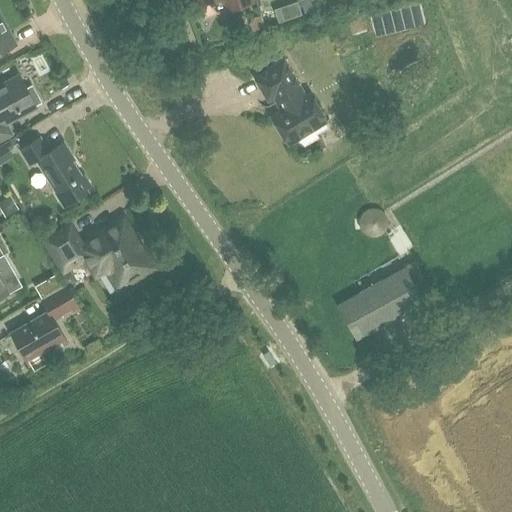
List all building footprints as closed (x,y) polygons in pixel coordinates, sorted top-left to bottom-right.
[(196,0),(198,5),(211,0),(224,0),(229,11),(252,3),(251,0),(196,0)] [(0,53),(16,45),(0,14),(0,53)] [(327,122),(311,96),(306,98),(285,62),(257,79),(270,101),(275,98),(283,112),(273,118),(289,145),(327,122)] [(7,125),(37,109),(19,76),(0,86),(0,141),(12,135),(7,125)] [(84,174),(81,176),(69,157),(72,156),(65,144),(50,153),(41,139),(22,151),(31,166),(38,162),(66,206),(89,192),(87,188),(92,186),(84,174)] [(0,162),(12,155),(10,151),(14,148),(8,140),(0,145),(0,162)] [(15,196),(3,203),(11,217),(22,210),(15,196)] [(97,277),(103,273),(116,293),(155,269),(125,220),(83,246),(71,227),(46,242),(64,272),(86,259),(97,277)] [(0,249),(0,299),(9,294),(1,279),(13,272),(0,249)] [(355,339),(424,302),(407,270),(338,308),(355,339)] [(49,281),(56,293),(67,287),(60,275),(49,281)] [(43,301),(50,313),(11,334),(24,357),(38,349),(44,359),(68,346),(54,321),(78,308),(67,287),(56,293),(43,301)]
